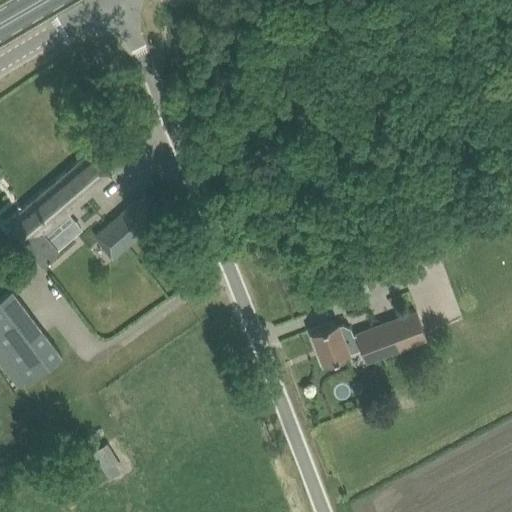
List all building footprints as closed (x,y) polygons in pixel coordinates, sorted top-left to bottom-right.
[(197,44),(192,47),(195,54),(201,52),(197,44)] [(28,245),(41,261),(59,246),(46,229),(97,187),(113,174),(92,149),(5,222),(26,247),(28,245)] [(94,234),(113,256),(164,212),(146,190),(94,234)] [(349,274),(360,293),(415,262),(405,243),(349,274)] [(0,347),(27,382),(63,354),(12,287),(0,296),(0,347)] [(311,331),(323,362),(350,352),(350,351),(361,347),(366,361),(427,338),(417,309),(356,332),(356,333),(354,334),(351,327),(338,321),(311,331)]
